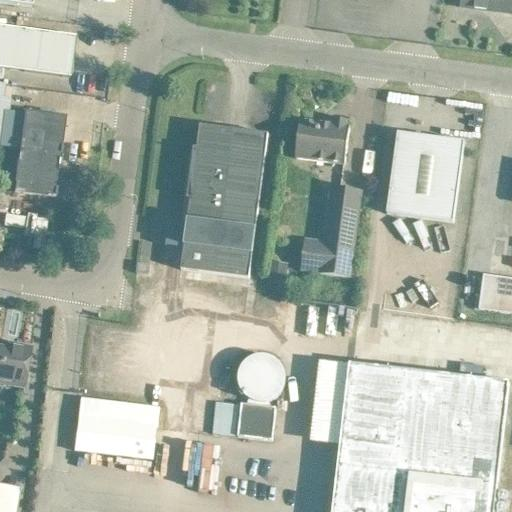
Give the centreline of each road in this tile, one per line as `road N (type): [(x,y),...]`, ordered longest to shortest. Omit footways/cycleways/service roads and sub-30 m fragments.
road 1 (unclassified): [(511,88),(143,33)]
road 2 (unclassified): [(143,33),(107,268),(93,273),(0,259)]
road 3 (unknown): [(305,511),(319,363),(328,347),(346,338),(490,350)]
road 4 (unknown): [(93,273),(48,501)]
